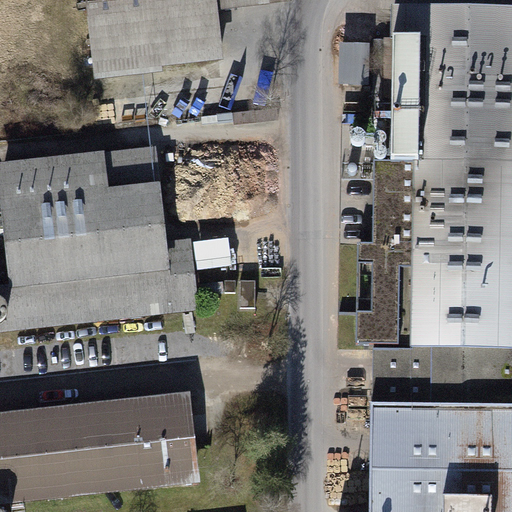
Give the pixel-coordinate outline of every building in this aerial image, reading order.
[(277,0),(93,0),(104,86),(219,72),(213,28),(280,20),(277,0)] [(427,170),(427,354),(397,354),(397,387),(397,412),(383,412),(382,511),(511,511),(511,12),(415,13),(415,45),(393,45),(393,94),(393,170),(427,170)] [(373,87),(374,44),(343,44),(343,86),(373,87)] [(152,158),(0,165),(0,333),(196,324),(192,251),(157,253),(152,158)] [(190,390),(0,417),(0,511),(204,481),(190,390)]
